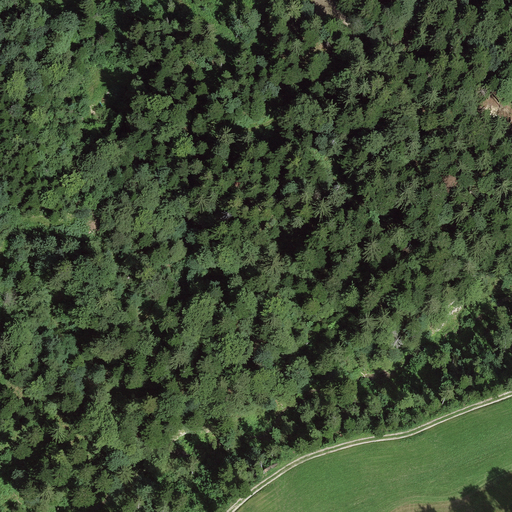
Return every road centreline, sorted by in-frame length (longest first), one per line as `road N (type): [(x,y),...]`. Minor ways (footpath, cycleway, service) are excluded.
road 1 (track): [(0,382),(9,238),(28,223),(77,221),(92,89),(101,82),(133,85),(247,132),(279,120),(321,86),(357,40),(350,18),(329,0)]
road 2 (track): [(230,511),(289,465),(410,433),(511,393)]
